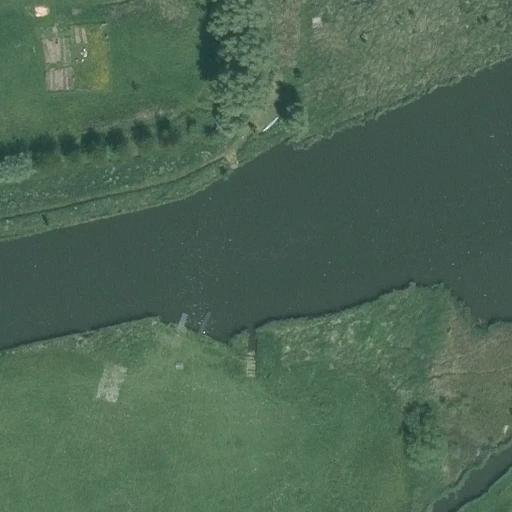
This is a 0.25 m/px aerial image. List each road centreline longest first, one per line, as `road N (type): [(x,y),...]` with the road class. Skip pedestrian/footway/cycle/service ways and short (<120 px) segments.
road 1 (track): [(157,378),(96,511)]
road 2 (track): [(243,0),(253,24),(253,86),(237,119)]
